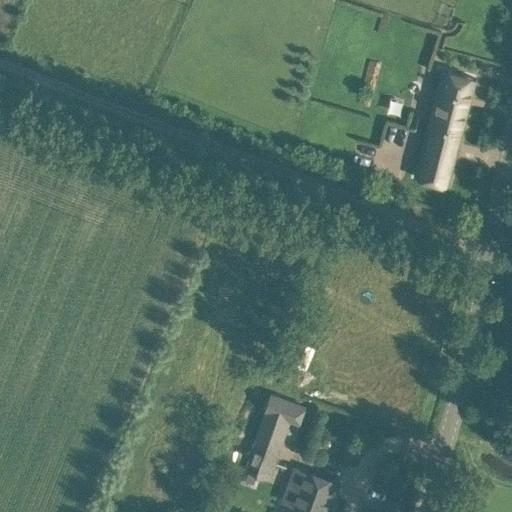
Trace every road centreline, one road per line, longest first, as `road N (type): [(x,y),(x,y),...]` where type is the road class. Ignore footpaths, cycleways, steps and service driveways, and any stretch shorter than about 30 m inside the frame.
road 1 (track): [(489,256),(0,62)]
road 2 (tertiary): [(427,511),(451,434),(511,135)]
